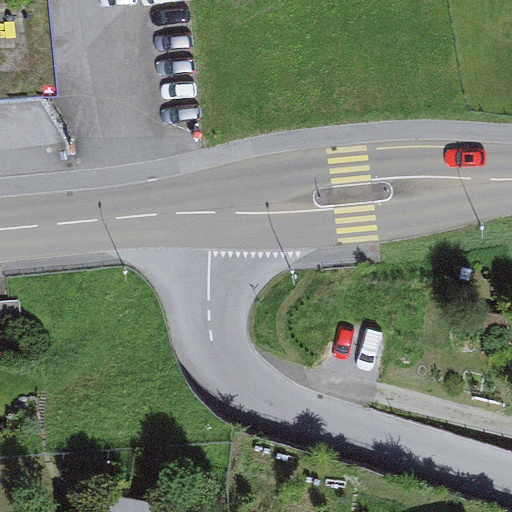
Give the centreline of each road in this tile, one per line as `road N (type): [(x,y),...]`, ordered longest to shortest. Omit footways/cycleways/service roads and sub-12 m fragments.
road 1 (residential): [(206,208),(210,346),(237,381),(272,400),(511,476)]
road 2 (secondary): [(511,180),(206,208)]
road 3 (secondary): [(206,208),(0,230)]
